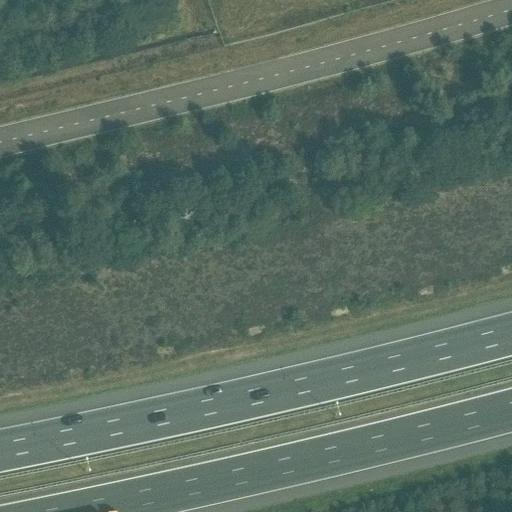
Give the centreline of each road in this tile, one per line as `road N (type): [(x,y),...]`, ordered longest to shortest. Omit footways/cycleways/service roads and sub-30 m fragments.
road 1 (motorway): [(511,335),(0,451)]
road 2 (motorway): [(83,511),(511,411)]
